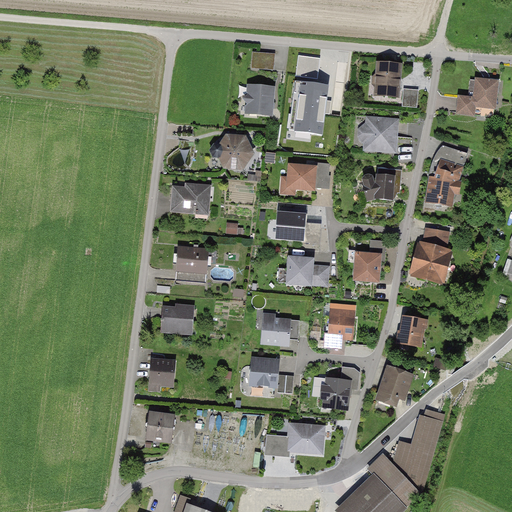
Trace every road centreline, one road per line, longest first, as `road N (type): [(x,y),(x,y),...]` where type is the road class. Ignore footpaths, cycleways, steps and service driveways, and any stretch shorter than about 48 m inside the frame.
road 1 (residential): [(174,32),(116,481),(122,497)]
road 2 (residential): [(357,464),(350,445),(391,312),(438,53)]
road 3 (residential): [(174,32),(438,53)]
road 4 (residential): [(122,497),(172,472),(290,482),(357,464)]
road 5 (residential): [(357,464),(511,331)]
road 6 (track): [(0,17),(174,32)]
